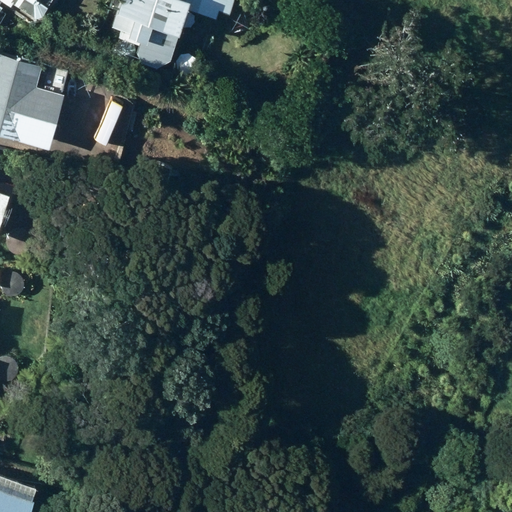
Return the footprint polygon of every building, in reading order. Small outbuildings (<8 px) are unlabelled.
[(0,0),(0,2),(8,8),(9,6),(31,21),(37,19),(42,10),(34,5),(37,0),(0,0)] [(117,33),(111,52),(135,60),(138,67),(153,72),(166,65),(183,10),(214,19),(219,0),(118,0),(109,30),(117,33)] [(14,62),(0,57),(0,139),(42,152),(60,99),(57,98),(64,75),(15,59),(14,62)] [(183,75),(189,74),(192,69),(188,64),(182,64),(179,69),(183,75)] [(0,456),(0,511),(27,511),(39,467),(0,456)]
